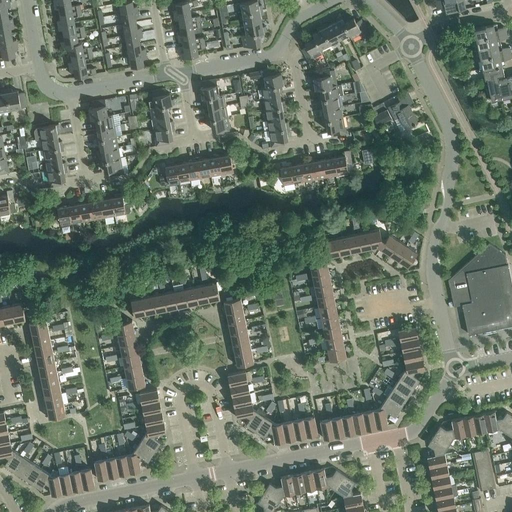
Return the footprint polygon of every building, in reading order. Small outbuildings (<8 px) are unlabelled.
[(70,0),(54,3),(55,8),(58,8),(59,13),(80,10),(80,9),(83,8),(83,4),(71,6),(70,0)] [(119,14),(137,10),(136,6),(133,6),(131,0),(130,0),(119,2),(120,7),(118,7),(119,14)] [(174,15),(190,12),(189,6),(202,4),(201,0),(191,0),(175,3),(176,9),(173,10),(174,15)] [(242,13),(262,10),(261,5),(258,5),(257,0),(251,0),(240,2),(242,13)] [(465,8),(463,0),(452,0),(443,2),(445,13),(465,8)] [(0,14),(8,13),(7,7),(10,6),(9,2),(0,3),(0,14)] [(221,17),(225,16),(224,11),(228,11),(227,4),(218,6),(221,17)] [(58,25),(74,22),(73,17),(81,15),(80,10),(59,13),(60,19),(57,20),(58,25)] [(123,24),(136,22),(135,16),(138,15),(137,10),(119,14),(120,20),(122,20),(123,24)] [(244,24),(261,21),(260,15),(263,15),(262,10),(242,13),(244,24)] [(179,25),(200,21),(199,16),(191,17),(190,12),(174,15),(175,19),(178,19),(179,25)] [(0,25),(13,23),(12,18),(9,19),(8,13),(0,14),(0,25)] [(339,39),(349,34),(342,20),(340,16),(335,18),(337,21),(332,23),(339,39)] [(349,34),(351,39),(361,34),(366,32),(360,19),(355,22),(353,18),(348,21),(346,18),(342,20),(349,34)] [(178,36),(194,33),(193,28),(201,26),(200,21),(179,25),(180,31),(177,31),(178,36)] [(261,21),(244,24),(246,34),(246,35),(261,32),(266,31),(265,26),(262,27),(261,21)] [(63,35),(84,31),(83,26),(75,27),(74,22),(58,25),(59,30),(62,29),(63,35)] [(136,22),(123,24),(124,28),(121,29),(122,35),(141,32),(140,27),(137,28),(136,22)] [(0,36),(12,34),(10,28),(14,28),(13,23),(0,25),(0,36)] [(321,26),(330,44),(339,39),(332,23),(326,26),(325,24),(321,26)] [(486,78),(494,77),(504,75),(500,60),(511,57),(509,47),(498,50),(496,40),(507,38),(504,27),(494,29),(493,24),(473,28),(484,79),(486,79),(486,78)] [(320,49),(321,49),(330,44),(321,26),(316,28),(317,31),(312,34),(312,35),(313,35),(320,49)] [(61,42),(62,46),(78,43),(77,38),(85,37),(84,31),(63,35),(64,41),(61,42)] [(126,45),(139,43),(138,37),(142,36),(141,32),(122,35),(124,41),(126,41),(126,45)] [(241,35),(243,47),(260,44),(259,37),(262,37),(261,32),(246,35),(246,34),(241,35)] [(183,46),(204,42),(203,37),(195,38),(194,33),(178,36),(179,41),(182,40),(183,46)] [(12,34),(0,36),(0,47),(17,44),(16,40),(13,40),(12,34)] [(313,35),(312,35),(309,37),(310,40),(305,43),(306,46),(302,49),(308,61),(313,59),(313,58),(323,53),(321,49),(320,49),(313,35)] [(69,49),(70,55),(92,52),(91,46),(83,48),(81,42),(78,43),(62,46),(65,46),(66,50),(69,49)] [(204,42),(183,46),(184,52),(181,53),(182,58),(198,55),(197,49),(205,47),(204,42)] [(139,43),(126,45),(127,49),(125,50),(126,56),(145,53),(144,48),(140,49),(139,43)] [(17,44),(0,47),(0,53),(1,54),(2,58),(15,56),(14,49),(18,49),(17,44)] [(69,67),(85,64),(85,59),(93,57),(92,52),(70,55),(71,61),(68,62),(69,67)] [(145,53),(126,56),(127,62),(130,62),(131,67),(143,65),(142,58),(146,58),(145,53)] [(357,59),(352,61),(356,69),(361,67),(357,59)] [(85,64),(69,67),(70,71),(73,71),(74,77),(95,73),(94,68),(86,69),(85,64)] [(250,80),(252,79),(264,77),(265,87),(281,85),(285,84),(284,78),(282,79),(280,73),(277,73),(276,68),(249,73),(250,80)] [(331,86),(331,85),(328,69),(315,72),(316,77),(312,78),(313,84),(311,85),(312,90),(319,89),(319,88),(331,86)] [(486,78),(486,79),(491,101),(502,99),(498,79),(494,80),(494,77),(486,78)] [(498,79),(502,99),(511,96),(508,77),(498,79)] [(219,95),(216,79),(202,81),(203,87),(199,87),(200,94),(198,94),(199,99),(204,98),(219,95)] [(355,81),(353,81),(356,92),(360,91),(365,90),(361,83),(360,80),(355,81)] [(317,94),(318,99),(338,96),(342,95),(340,84),(336,85),(336,84),(331,85),(331,86),(319,88),(319,89),(320,94),(317,94)] [(260,88),(262,98),(280,95),(279,90),(282,89),(281,85),(265,87),(260,88)] [(6,89),(10,109),(26,106),(24,92),(18,93),(18,90),(11,91),(11,88),(6,89)] [(170,104),(170,105),(174,104),(173,99),(171,99),(169,93),(166,93),(165,88),(151,91),(154,107),(153,107),(154,107),(170,104)] [(0,93),(0,110),(10,109),(6,89),(1,90),(2,93),(0,93)] [(137,93),(129,94),(130,96),(131,102),(138,101),(137,93)] [(204,98),(205,103),(207,102),(208,108),(225,105),(223,94),(219,95),(204,98)] [(247,95),(242,95),(239,96),(241,108),(249,107),(247,95)] [(280,95),(262,98),(264,109),(284,105),(283,100),(281,101),(280,95)] [(338,96),(318,99),(319,104),(322,104),(323,109),(340,106),(338,96)] [(88,120),(92,119),(92,118),(108,116),(108,115),(104,99),(91,102),(92,107),(88,108),(90,114),(87,114),(88,120)] [(388,107),(394,119),(400,131),(405,129),(417,122),(408,104),(401,108),(398,102),(388,107)] [(371,103),(358,105),(360,113),(374,110),(371,103)] [(152,118),(169,115),(167,109),(171,109),(170,105),(170,104),(154,107),(153,107),(150,108),(152,118)] [(225,105),(208,108),(209,114),(207,114),(208,119),(227,116),(225,105)] [(284,105),(264,109),(266,120),(284,117),(282,111),(285,110),(284,105)] [(340,106),(323,109),(324,115),(321,116),(322,120),(342,117),(340,106)] [(386,109),(373,115),(378,126),(392,119),(386,109)] [(96,123),(97,128),(114,125),(112,114),(108,115),(108,116),(92,118),(92,119),(93,123),(96,123)] [(136,115),(128,116),(130,129),(138,127),(136,115)] [(169,115),(152,118),(154,129),(173,125),(172,121),(170,121),(169,115)] [(227,116),(208,119),(209,124),(211,124),(212,130),(216,129),(217,135),(231,132),(230,126),(229,126),(227,116)] [(284,117),(266,120),(268,130),(288,127),(287,122),(285,122),(284,117)] [(342,117),(322,120),(323,126),(326,125),(327,131),(331,130),(332,136),(346,133),(345,127),(344,127),(342,117)] [(41,139),(57,136),(56,130),(59,129),(58,124),(36,128),(34,130),(34,132),(35,139),(41,138),(41,139)] [(114,125),(97,128),(98,134),(95,135),(96,140),(116,136),(114,125)] [(173,125),(154,129),(156,139),(154,140),(156,146),(169,143),(168,138),(173,137),(171,131),(174,130),(173,125)] [(288,127),(268,130),(270,141),(269,141),(270,147),(284,145),(283,139),(287,138),(286,132),(289,131),(288,127)] [(22,148),(27,147),(25,135),(17,136),(19,149),(22,148)] [(57,136),(41,139),(43,149),(62,146),(61,141),(58,141),(57,136)] [(116,136),(96,140),(97,144),(100,144),(101,150),(118,146),(116,136)] [(62,146),(43,149),(44,160),(61,157),(60,151),(63,151),(62,146)] [(118,146),(101,150),(102,155),(99,156),(100,161),(120,157),(118,146)] [(369,148),(359,150),(360,157),(362,163),(372,162),(369,148)] [(230,154),(229,154),(218,156),(221,174),(233,172),(231,163),(230,159),(230,154)] [(333,157),(337,175),(348,173),(346,164),(345,159),(345,155),(333,157)] [(5,156),(0,157),(0,174),(9,172),(8,166),(7,167),(5,156)] [(211,176),(221,174),(218,156),(208,158),(211,176)] [(46,171),(66,167),(65,162),(62,162),(61,157),(44,160),(46,171)] [(103,165),(104,171),(109,170),(110,176),(123,173),(128,172),(126,162),(121,163),(120,157),(100,161),(101,166),(103,165)] [(326,177),(337,175),(333,157),(323,159),(326,177)] [(200,178),(211,176),(208,158),(197,160),(200,178)] [(315,179),(326,177),(323,159),(312,161),(315,179)] [(190,180),(200,178),(197,160),(186,162),(190,180)] [(305,181),(315,179),(312,161),(301,163),(305,181)] [(179,182),(190,180),(186,162),(176,164),(179,182)] [(291,165),(294,183),(305,181),(301,163),(291,165)] [(165,166),(165,170),(166,175),(168,184),(179,182),(176,164),(165,166)] [(280,167),(280,171),(281,175),(283,185),(294,183),(291,165),(280,167)] [(66,167),(46,171),(48,181),(49,187),(63,184),(62,179),(65,178),(64,172),(67,172),(66,167)] [(139,191),(134,194),(139,201),(144,197),(139,191)] [(0,196),(0,214),(14,212),(15,210),(14,202),(8,203),(8,199),(7,195),(0,196)] [(123,200),(122,196),(111,198),(114,215),(125,213),(124,204),(123,200)] [(101,200),(104,217),(114,215),(111,198),(101,200)] [(90,201),(93,219),(104,217),(101,200),(90,201)] [(79,203),(82,221),(93,219),(90,201),(79,203)] [(69,205),(72,223),(82,221),(79,203),(69,205)] [(57,207),(57,208),(58,212),(59,216),(60,225),(72,223),(69,205),(58,207),(57,207)] [(367,231),(371,248),(377,246),(379,248),(384,240),(381,238),(379,229),(367,231)] [(357,233),(360,250),(371,248),(367,231),(357,233)] [(346,235),(350,252),(360,250),(357,233),(346,235)] [(388,254),(398,240),(389,234),(384,240),(379,248),(388,254)] [(336,237),(339,254),(350,252),(346,235),(336,237)] [(339,254),(336,237),(325,240),(329,256),(339,254)] [(398,240),(388,254),(397,260),(407,246),(398,240)] [(448,279),(453,306),(462,304),(468,334),(499,327),(511,324),(511,286),(505,254),(489,243),(448,279)] [(416,252),(407,246),(397,260),(407,266),(416,252)] [(326,260),(309,264),(311,275),(328,271),(326,260)] [(328,271),(311,275),(313,285),(330,282),(328,271)] [(205,284),(208,301),(219,299),(216,282),(205,284)] [(330,282),(313,285),(315,296),(333,292),(330,282)] [(208,301),(205,284),(194,286),(198,303),(208,301)] [(198,303),(194,286),(183,288),(187,305),(198,303)] [(187,305),(183,288),(173,290),(176,308),(187,305)] [(176,308),(173,290),(162,293),(166,310),(176,308)] [(333,292),(315,296),(318,307),(335,303),(333,292)] [(166,310),(162,293),(152,295),(155,312),(166,310)] [(155,312),(152,295),(141,297),(144,314),(155,312)] [(130,299),(133,316),(144,314),(141,297),(130,299)] [(223,301),(225,312),(242,308),(240,297),(223,301)] [(10,304),(13,322),(24,319),(21,302),(10,304)] [(335,303),(318,307),(320,317),(337,314),(335,303)] [(13,322),(10,304),(0,306),(0,309),(3,324),(13,322)] [(225,312),(227,323),(244,319),(242,308),(225,312)] [(337,314),(320,317),(322,328),(339,324),(337,314)] [(28,322),(30,333),(47,329),(45,318),(28,322)] [(227,323),(230,333),(247,330),(244,319),(227,323)] [(116,334),(133,331),(131,320),(114,323),(116,334)] [(53,330),(64,328),(64,326),(70,324),(69,321),(62,322),(63,324),(52,326),(53,330)] [(339,324),(322,328),(324,338),(341,335),(339,324)] [(400,340),(417,336),(415,326),(398,329),(400,340)] [(30,333),(33,343),(50,340),(47,329),(30,333)] [(230,333),(232,344),(249,340),(247,330),(230,333)] [(119,345),(136,342),(133,331),(116,334),(119,345)] [(341,335),(324,338),(326,349),(343,346),(341,335)] [(417,336),(400,340),(402,350),(419,347),(417,336)] [(33,343),(35,354),(52,350),(50,340),(33,343)] [(232,344),(234,354),(251,351),(249,340),(232,344)] [(121,356),(138,352),(136,342),(119,345),(121,356)] [(343,346),(326,349),(328,360),(346,356),(343,346)] [(419,347),(402,350),(405,361),(422,357),(419,347)] [(54,361),(52,350),(35,354),(37,365),(54,361)] [(251,351),(234,354),(237,365),(254,361),(251,351)] [(138,352),(121,356),(123,366),(140,363),(138,352)] [(404,369),(412,374),(415,371),(424,369),(422,357),(405,361),(406,366),(404,369)] [(39,375),(56,372),(54,361),(37,365),(39,375)] [(125,377),(142,373),(140,363),(123,366),(125,377)] [(393,378),(395,374),(386,368),(384,372),(393,378)] [(398,378),(413,388),(419,379),(412,374),(404,369),(398,378)] [(230,384),(247,381),(245,370),(228,374),(230,384)] [(41,386),(58,382),(56,372),(39,375),(41,386)] [(142,373),(125,377),(127,388),(144,384),(142,373)] [(392,387),(407,397),(413,388),(398,378),(392,387)] [(230,384),(232,395),(249,391),(247,381),(230,384)] [(43,396),(60,393),(58,382),(41,386),(43,396)] [(375,386),(372,390),(381,396),(384,392),(375,386)] [(407,397),(392,387),(386,396),(401,406),(407,397)] [(141,403),(158,399),(156,388),(138,392),(141,403)] [(232,395),(234,405),(251,402),(249,391),(232,395)] [(45,407),(63,403),(60,393),(43,396),(45,407)] [(401,406),(386,396),(380,406),(388,411),(395,416),(401,406)] [(158,399),(141,403),(143,413),(160,410),(158,399)] [(249,418),(255,409),(252,408),(251,402),(234,405),(237,417),(245,415),(249,418)] [(63,403),(45,407),(48,418),(65,414),(63,403)] [(373,410),(376,427),(388,424),(385,415),(388,411),(380,406),(378,409),(373,410)] [(255,431),(264,416),(255,409),(249,418),(245,424),(255,431)] [(160,410),(143,413),(145,424),(162,420),(160,410)] [(362,412),(366,429),(376,427),(373,410),(362,412)] [(483,413),(487,430),(497,428),(496,419),(494,411),(483,413)] [(352,414),(355,431),(366,429),(362,412),(352,414)] [(496,419),(497,428),(500,428),(506,432),(511,423),(511,415),(508,413),(507,412),(503,417),(496,419)] [(473,415),(476,432),(487,430),(483,413),(473,415)] [(341,416),(345,433),(355,431),(352,414),(341,416)] [(462,417),(466,435),(476,432),(473,415),(462,417)] [(264,416),(255,431),(264,437),(269,430),(274,422),(264,416)] [(303,418),(307,435),(317,433),(314,416),(303,418)] [(331,418),(334,435),(345,433),(341,416),(331,418)] [(452,427),(453,427),(455,437),(466,435),(462,417),(451,419),(452,427)] [(307,435),(303,418),(293,420),(296,437),(307,435)] [(334,435),(331,418),(320,420),(324,438),(334,435)] [(162,420),(145,424),(147,430),(145,432),(154,437),(156,434),(165,432),(162,420)] [(296,437),(293,420),(282,422),(286,440),(296,437)] [(286,440),(282,422),(276,424),(274,422),(269,430),(272,433),(274,442),(286,440)] [(453,427),(452,427),(446,429),(440,425),(434,434),(448,444),(453,437),(455,437),(453,427)] [(7,431),(0,433),(0,444),(10,442),(7,431)] [(139,441),(154,451),(160,441),(154,437),(145,432),(139,441)] [(434,448),(435,454),(435,455),(444,453),(444,451),(448,444),(434,434),(427,444),(434,448)] [(154,451),(139,441),(133,451),(141,456),(148,461),(154,451)] [(10,442),(0,444),(0,455),(5,455),(8,457),(13,450),(11,448),(10,442)] [(210,447),(212,459),(222,457),(219,445),(210,447)] [(488,449),(472,452),(480,490),(495,487),(488,449)] [(13,470),(22,456),(13,450),(8,457),(4,464),(13,470)] [(125,455),(129,471),(140,469),(138,460),(141,456),(133,451),(131,453),(125,455)] [(435,455),(435,454),(427,456),(429,467),(446,464),(444,453),(435,455)] [(115,457),(118,474),(129,471),(125,455),(115,457)] [(22,456),(13,470),(22,476),(31,462),(22,456)] [(104,459),(108,476),(118,474),(115,457),(104,459)] [(108,476),(104,459),(94,461),(97,478),(108,476)] [(31,462),(22,476),(31,482),(40,468),(31,462)] [(429,467),(431,478),(449,474),(446,464),(429,467)] [(41,488),(45,482),(50,474),(40,468),(31,482),(41,488)] [(80,470),(83,487),(94,485),(90,468),(80,470)] [(313,470),(316,487),(327,485),(325,476),(326,476),(324,468),(313,470)] [(332,474),(326,476),(325,476),(327,485),(329,485),(335,489),(345,475),(336,469),(332,474)] [(83,487),(80,470),(69,473),(73,489),(83,487)] [(302,473),(305,488),(306,490),(316,487),(313,470),(302,473)] [(73,489),(69,473),(59,475),(62,492),(73,489)] [(291,475),(295,492),(306,490),(305,488),(302,473),(291,475)] [(62,492),(59,475),(53,476),(50,474),(45,482),(49,485),(51,494),(62,492)] [(431,478),(433,488),(455,484),(451,485),(449,474),(431,478)] [(282,485),(284,494),(295,492),(291,475),(280,477),(282,485)] [(345,475),(335,489),(343,494),(343,495),(352,494),(352,493),(350,487),(354,481),(345,475)] [(263,491),(278,501),(283,494),(284,494),(282,485),(276,486),(270,482),(263,491)] [(433,488),(436,499),(453,495),(458,494),(455,484),(433,488)] [(264,506),(265,511),(274,510),(273,509),(278,501),(263,491),(257,501),(264,506)] [(343,495),(346,506),(362,503),(360,491),(352,493),(352,494),(343,495)] [(438,509),(455,506),(453,495),(436,499),(438,509)] [(475,511),(480,511),(483,511),(480,497),(473,499),(475,511)] [(364,511),(362,503),(346,506),(346,511),(364,511)]
